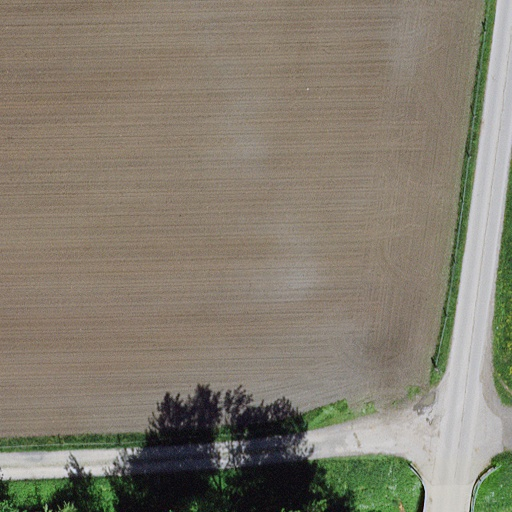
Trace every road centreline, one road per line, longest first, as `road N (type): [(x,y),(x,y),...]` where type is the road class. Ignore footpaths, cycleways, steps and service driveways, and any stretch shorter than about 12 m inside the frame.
road 1 (track): [(0,450),(511,437)]
road 2 (unclassified): [(511,47),(450,511)]
